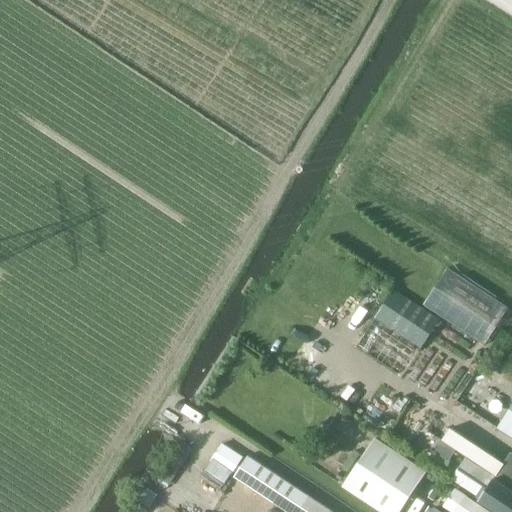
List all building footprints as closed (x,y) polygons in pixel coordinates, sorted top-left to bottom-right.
[(509,302),(447,266),(424,305),(486,341),(509,302)] [(424,345),(440,314),(392,288),(375,318),(424,345)] [(456,403),(494,428),(511,439),(511,388),(479,368),(456,403)] [(343,487),(380,511),(399,511),(426,471),(375,438),(343,487)] [(244,457),(223,443),(211,461),(231,475),(244,457)] [(511,511),(511,455),(509,454),(494,476),(465,457),(448,482),(493,511),(511,511)] [(235,477),(287,511),(335,511),(249,455),(235,477)] [(488,511),(456,491),(445,507),(452,511),(488,511)]
